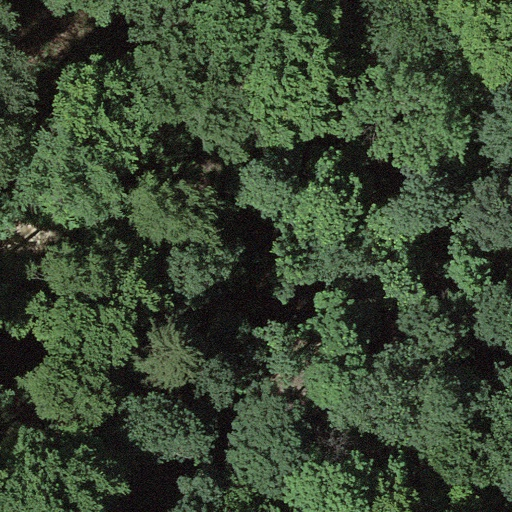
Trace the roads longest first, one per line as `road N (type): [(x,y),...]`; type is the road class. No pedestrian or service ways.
road 1 (track): [(206,0),(262,70),(179,107),(0,316)]
road 2 (track): [(262,70),(511,15)]
